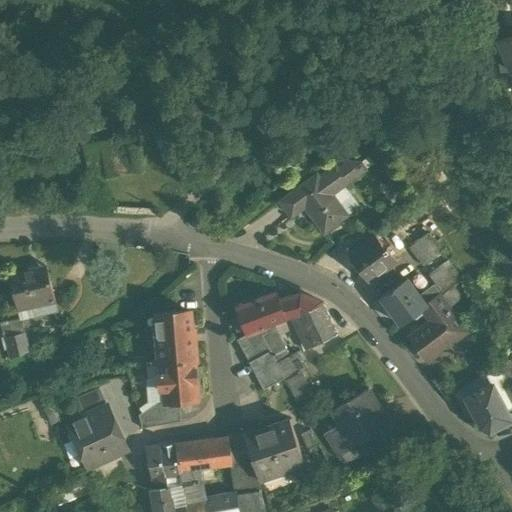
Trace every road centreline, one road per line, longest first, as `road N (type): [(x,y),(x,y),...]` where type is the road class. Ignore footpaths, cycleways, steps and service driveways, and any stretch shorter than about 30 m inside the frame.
road 1 (residential): [(493,468),(368,324),(338,302),(256,263),(177,243)]
road 2 (unclassified): [(177,243),(313,33),(367,0)]
road 3 (residential): [(177,243),(0,230)]
